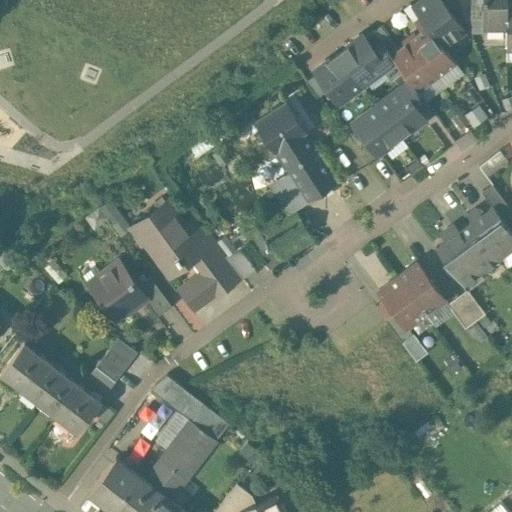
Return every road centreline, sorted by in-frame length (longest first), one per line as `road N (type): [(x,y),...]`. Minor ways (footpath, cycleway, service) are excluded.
road 1 (residential): [(511,124),(325,249)]
road 2 (residential): [(276,284),(299,315),(327,318),(346,306),(349,283),(325,249)]
road 3 (residential): [(276,284),(168,359)]
